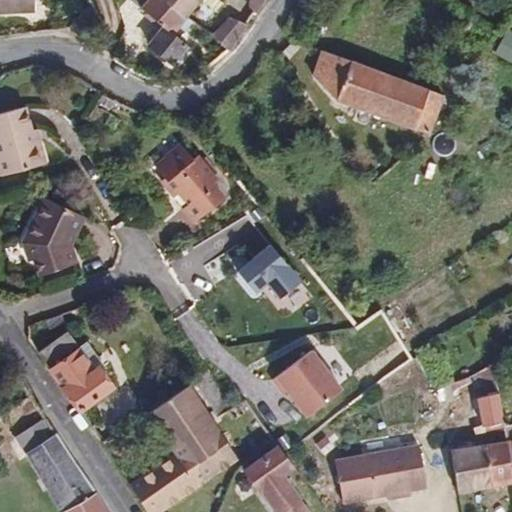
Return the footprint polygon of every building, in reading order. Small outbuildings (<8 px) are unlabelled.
[(0,0),(0,12),(35,11),(34,0),(0,0)] [(192,22),(187,18),(163,0),(142,0),(138,6),(162,25),(148,43),(175,64),(189,46),(180,39),(192,22)] [(163,0),(187,18),(201,0),(163,0)] [(249,0),(249,6),(256,14),(265,0),(264,0),(249,0)] [(211,36),(230,52),(248,25),(227,17),(211,36)] [(511,37),(503,53),(511,57),(511,37)] [(445,95),(322,50),(314,75),(336,99),(430,135),(445,95)] [(0,113),(0,172),(1,176),(47,163),(37,129),(32,130),(26,106),(0,113)] [(182,208),(194,223),(225,198),(213,184),(218,180),(198,155),(193,160),(180,144),(154,165),(164,178),(161,181),(174,197),(178,193),(188,204),(182,208)] [(39,275),(76,262),(70,246),(84,217),(44,198),(25,236),(33,260),(39,275)] [(242,262),(269,244),(249,214),(224,231),(241,256),(239,258),(242,262)] [(27,262),(33,260),(25,236),(20,243),(27,262)] [(270,242),(237,272),(257,294),(269,284),(281,298),(303,278),(270,242)] [(381,308),(369,316),(397,364),(408,354),(408,353),(381,308)] [(62,314),(45,320),(49,330),(66,324),(62,314)] [(80,414),(115,389),(98,365),(92,369),(77,348),(79,346),(68,331),(37,353),(80,414)] [(92,369),(98,365),(102,362),(87,341),(79,346),(77,348),(92,369)] [(273,378),(308,418),(345,386),(311,346),(273,378)] [(229,409),(207,371),(192,381),(215,417),(229,409)] [(468,376),(450,384),(453,391),(471,383),(468,376)] [(147,413),(174,454),(129,485),(146,511),(160,511),(238,459),(216,426),(188,384),(147,413)] [(450,384),(437,390),(443,403),(455,398),(453,391),(450,384)] [(483,426),(504,421),(497,394),(476,398),(483,426)] [(107,511),(96,492),(56,434),(26,453),(60,511),(107,511)] [(458,493),(511,483),(511,466),(508,439),(451,449),(458,493)] [(306,511),(279,474),(292,465),(284,454),(278,446),(243,471),(257,490),(261,488),(278,511),(306,511)] [(417,447),(333,461),(340,503),(384,495),(408,491),(424,488),(417,447)] [(384,495),(385,500),(408,496),(408,491),(384,495)]
